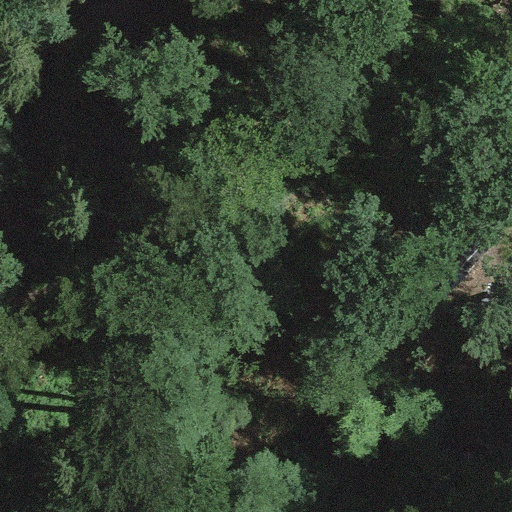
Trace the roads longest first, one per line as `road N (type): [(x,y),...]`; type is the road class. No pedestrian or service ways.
road 1 (track): [(452,0),(218,162),(0,438)]
road 2 (track): [(218,162),(265,237),(306,260),(334,309),(402,333),(504,345),(511,357)]
